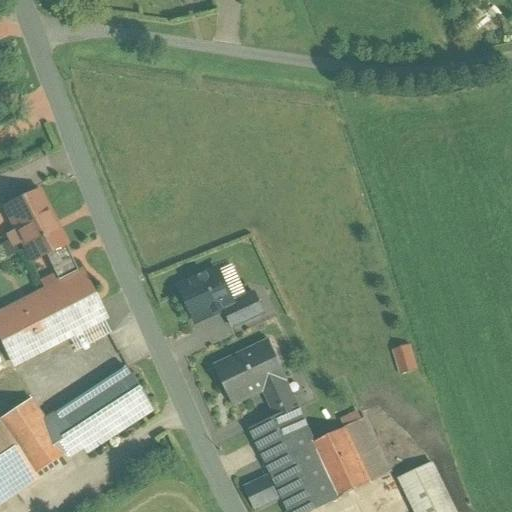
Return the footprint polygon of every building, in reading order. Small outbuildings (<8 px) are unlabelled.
[(32,264),(47,256),(65,247),(66,246),(56,226),(56,225),(38,191),(4,209),(15,232),(7,236),(9,242),(0,246),(0,250),(5,260),(18,253),(15,247),(22,243),(32,264)] [(79,275),(65,247),(47,256),(57,276),(42,283),(46,291),(79,275)] [(45,259),(30,266),(35,276),(50,269),(45,259)] [(218,271),(180,289),(196,323),(234,306),(218,271)] [(81,273),(79,275),(46,291),(0,315),(0,338),(14,366),(105,319),(81,273)] [(235,405),(265,391),(284,382),(287,380),(270,343),(217,368),(235,405)] [(410,348),(394,352),(401,376),(417,371),(410,348)] [(153,410),(126,370),(70,406),(71,407),(46,422),(32,403),(0,423),(0,505),(36,482),(33,477),(66,455),(69,460),(84,451),(87,454),(153,410)] [(297,411),(284,382),(265,391),(278,420),(279,421),(295,413),(295,412),(297,411)] [(278,420),(252,432),(290,511),(312,511),(390,474),(365,421),(313,446),(297,413),(298,413),(297,411),(295,412),(295,413),(279,421),(278,420)] [(454,511),(432,465),(400,481),(414,511),(454,511)] [(268,480),(247,490),(257,511),(279,501),(268,480)]
